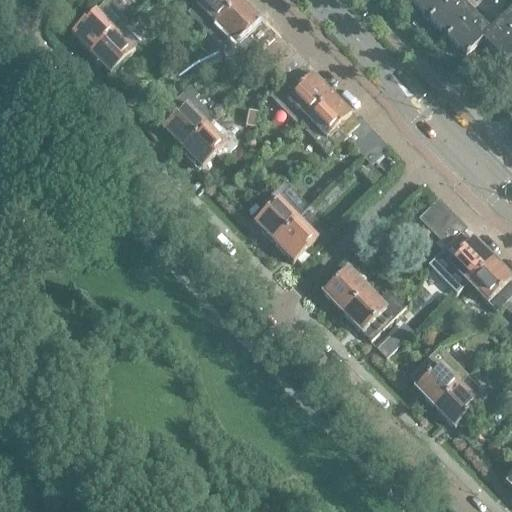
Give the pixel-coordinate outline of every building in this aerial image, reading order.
[(207,36),(239,4),(235,0),(203,0),(187,16),(207,36)] [(430,23),(453,0),(417,0),(412,5),(430,23)] [(447,41),(472,17),(455,0),(453,0),(430,23),(447,41)] [(114,35),(113,35),(121,27),(126,23),(107,3),(70,38),(71,39),(72,39),(90,58),(114,35)] [(246,37),(259,24),(258,23),(239,4),(207,36),(227,56),(246,37)] [(511,12),(500,24),(511,36),(511,12)] [(490,35),(489,35),(472,17),(447,41),(466,60),(482,44),(482,43),(490,35)] [(254,46),(267,33),(259,24),(246,37),(254,46)] [(511,60),(511,36),(500,24),(489,35),(490,35),(482,43),(482,44),(501,63),(505,67),(511,60)] [(110,78),(141,48),(121,27),(113,35),(114,35),(90,58),(109,77),(110,78)] [(262,56),(279,40),(270,30),(267,33),(254,46),(253,47),(262,56)] [(271,65),(288,49),(279,40),(262,56),(271,65)] [(280,74),(297,57),(288,49),(271,65),(280,74)] [(290,82),(303,70),(306,67),(297,57),(280,74),(289,83),(290,82)] [(299,90),(311,78),(303,70),(290,82),(299,90)] [(307,121),(331,98),(312,79),(313,79),(312,78),(311,78),(299,90),(288,101),(307,121)] [(329,139),(351,119),(351,118),(350,117),(350,118),(331,98),(307,121),(327,142),(329,139)] [(182,152),(213,122),(194,102),(186,109),(162,132),(163,133),(182,152)] [(256,114),(248,112),(245,127),(253,129),(256,114)] [(345,141),(359,127),(351,119),(329,139),(339,149),(346,143),(345,141)] [(237,148),(231,143),(233,141),(213,122),(182,152),(201,171),(200,172),(201,173),(216,158),(221,163),(237,148)] [(354,150),(371,134),(362,124),(359,127),(345,141),(346,143),(354,150)] [(362,159),(379,143),(371,134),(354,150),(362,159)] [(371,168),(386,154),(389,152),(379,143),(362,159),(371,168)] [(274,246),(297,223),(277,203),(254,226),(255,227),(274,246)] [(429,231),(448,213),(439,203),(420,222),(429,231)] [(438,241),(457,222),(448,213),(429,231),(438,241)] [(448,250),(463,236),(466,232),(457,222),(438,241),(448,250)] [(293,266),(317,243),(297,223),(274,246),(292,265),(292,266),(293,266)] [(468,286),(491,264),(473,245),(473,244),(472,243),(448,266),(468,286)] [(487,306),(511,283),(510,282),(510,283),(491,264),(468,286),(487,306)] [(342,316),(366,293),(346,273),(323,296),(324,297),(342,316)] [(362,336),(385,313),(366,293),(342,316),(361,335),(362,336)] [(511,316),(511,298),(503,308),(511,316)] [(435,411),(458,388),(467,380),(439,352),(410,380),(418,389),(415,392),(416,393),(416,392),(435,411)] [(454,431),(478,408),(458,388),(435,411),(453,430),(454,431)]
